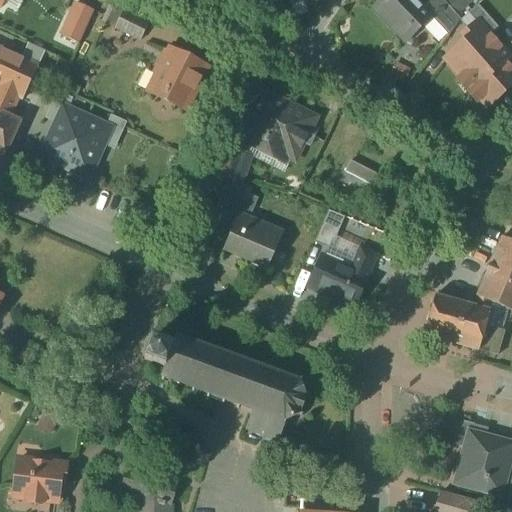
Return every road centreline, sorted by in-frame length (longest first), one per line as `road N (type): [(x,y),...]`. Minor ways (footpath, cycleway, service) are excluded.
road 1 (residential): [(381,362),(0,195)]
road 2 (residential): [(486,163),(408,274),(381,362)]
road 3 (residential): [(486,163),(342,84),(328,63),(303,49)]
road 4 (residential): [(381,362),(377,511)]
road 5 (residential): [(511,398),(381,362)]
road 6 (residential): [(303,49),(182,0)]
